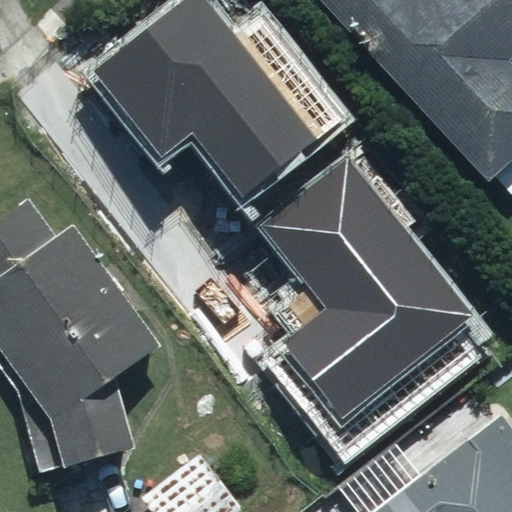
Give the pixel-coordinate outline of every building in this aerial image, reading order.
[(182,0),(96,71),(162,151),(190,128),(245,196),(336,122),(253,20),(230,39),(198,0),(182,0)] [(511,0),(346,0),(507,175),(511,170),(511,0)] [(343,161),(260,228),(327,312),(286,345),(341,414),(466,314),(343,161)] [(40,195),(0,223),(0,327),(59,413),(72,464),(156,444),(137,375),(180,341),(83,220),(70,231),(40,195)] [(511,511),(511,409),(378,511),(511,511)] [(242,511),(253,502),(204,447),(147,498),(159,511),(242,511)]
